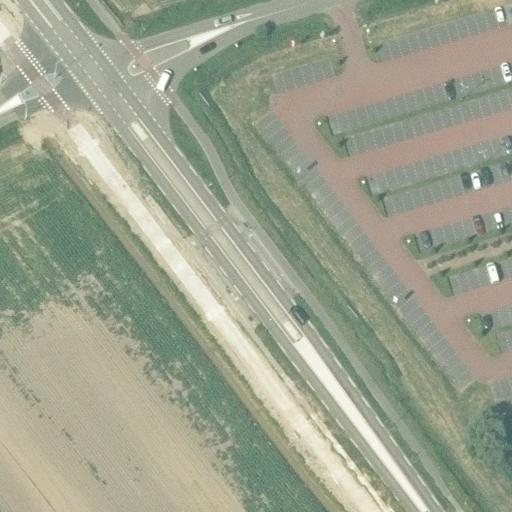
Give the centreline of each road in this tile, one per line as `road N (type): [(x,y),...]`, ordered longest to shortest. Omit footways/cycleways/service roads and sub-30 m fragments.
road 1 (secondary): [(328,378),(306,330),(223,219),(142,115),(107,90)]
road 2 (secondary): [(107,90),(122,128),(203,234),(288,343),(328,378)]
road 3 (secondary): [(426,511),(328,378)]
road 4 (unclassified): [(229,28),(180,28),(78,54)]
road 5 (unclassified): [(107,90),(193,57),(229,28)]
